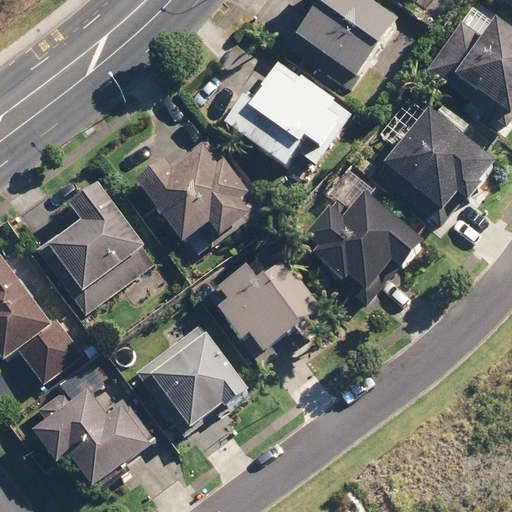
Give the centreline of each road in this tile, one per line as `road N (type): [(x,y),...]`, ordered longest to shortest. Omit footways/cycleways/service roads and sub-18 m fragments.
road 1 (residential): [(511,273),(420,367),(222,511)]
road 2 (secondary): [(0,126),(128,31),(157,0)]
